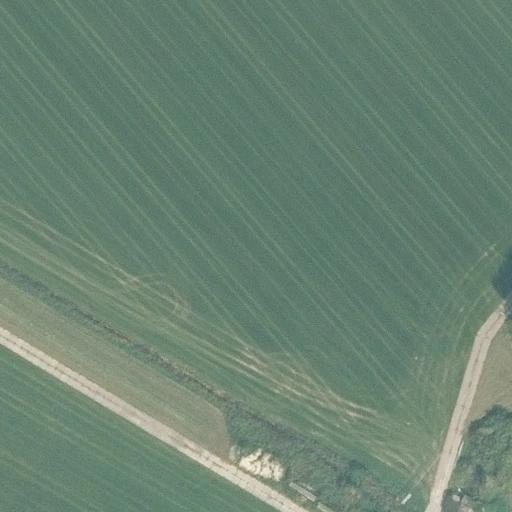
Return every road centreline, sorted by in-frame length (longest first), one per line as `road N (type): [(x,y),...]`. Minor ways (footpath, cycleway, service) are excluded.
road 1 (track): [(0,341),(284,511)]
road 2 (track): [(511,313),(481,345),(438,511)]
